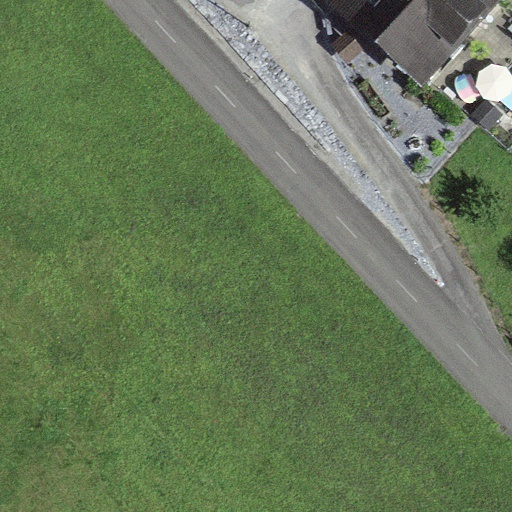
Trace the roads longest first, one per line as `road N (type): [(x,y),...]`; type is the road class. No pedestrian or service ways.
road 1 (unclassified): [(140,0),(511,400)]
road 2 (track): [(495,382),(485,319),(432,223),(300,41),(286,13),(300,0)]
